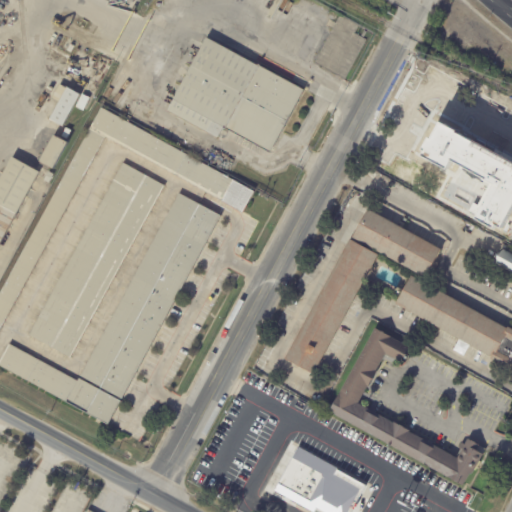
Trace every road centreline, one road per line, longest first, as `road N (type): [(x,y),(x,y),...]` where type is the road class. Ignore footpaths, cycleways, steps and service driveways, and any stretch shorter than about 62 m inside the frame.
road 1 (residential): [(421,0),(150,496)]
road 2 (residential): [(180,511),(0,414)]
